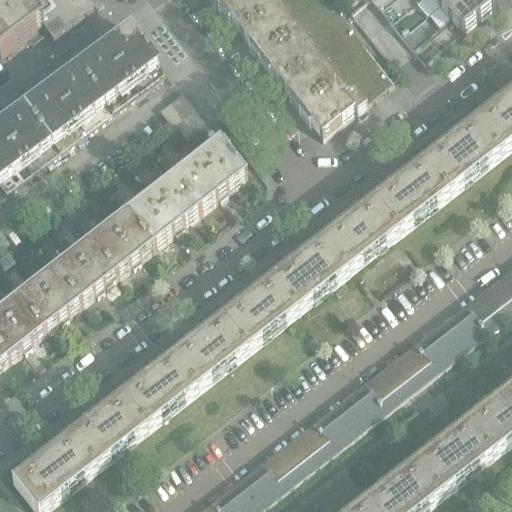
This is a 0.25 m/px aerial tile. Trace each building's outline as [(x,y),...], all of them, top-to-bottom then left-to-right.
[(0,0),(0,64),(1,66),(10,59),(44,34),(54,48),(81,27),(107,7),(101,0),(0,0)] [(368,57),(353,38),(334,12),(324,0),(209,0),(222,15),(262,67),(282,93),(301,118),(323,146),(355,120),(358,124),(359,123),(367,116),(368,115),(366,112),(384,98),(394,90),(368,57)] [(367,0),(420,64),(425,70),(461,40),(450,27),(440,14),(429,1),(428,0),(367,0)] [(440,14),(456,0),(429,0),(429,1),(440,14)] [(450,27),(482,0),(456,0),(440,14),(450,27)] [(462,41),(495,14),(483,0),(482,0),(450,27),(461,40),(462,41)] [(113,121),(166,82),(167,82),(160,72),(134,37),(112,53),(113,54),(102,62),(101,61),(80,77),(113,121)] [(60,161),(113,121),(80,77),(59,92),(60,94),(49,102),(48,100),(27,116),(60,161)] [(174,129),(193,113),(182,99),(160,116),(171,131),(174,129)] [(501,162),(511,154),(511,99),(511,100),(475,129),(501,162)] [(201,123),(193,113),(174,129),(181,138),(201,123)] [(0,191),(7,200),(60,161),(27,116),(5,132),(6,134),(0,138),(0,191)] [(189,148),(209,133),(201,123),(181,138),(189,148)] [(451,202),(501,162),(475,129),(438,157),(425,168),(451,202)] [(248,183),(230,160),(231,160),(225,151),(224,152),(221,149),(175,185),(201,220),(219,206),(220,208),(229,201),(227,200),(248,183)] [(402,240),(451,202),(425,168),(397,189),(376,206),(402,240)] [(201,220),(175,185),(127,222),(155,256),(175,241),(176,242),(185,236),(183,234),(201,220)] [(102,211),(93,199),(86,205),(95,216),(102,211)] [(82,215),(88,210),(81,202),(75,207),(82,215)] [(350,280),(402,240),(376,206),(361,217),(324,246),(350,280)] [(155,256),(127,222),(91,250),(118,285),(132,274),(133,276),(142,269),(141,267),(155,256)] [(300,319),(350,280),(324,246),(296,268),(287,275),(273,286),(300,319)] [(118,285),(91,250),(54,279),(81,313),(96,302),(97,304),(106,297),(105,295),(118,285)] [(511,276),(492,292),(511,318),(511,276)] [(81,313),(54,279),(18,307),(45,341),(60,330),(61,332),(66,328),(70,325),(69,323),(81,313)] [(249,359),(300,319),(273,286),(223,325),(249,359)] [(511,324),(511,318),(492,292),(466,313),(489,343),(511,324)] [(45,341),(18,307),(0,320),(0,355),(10,369),(24,358),(25,360),(34,353),(32,352),(45,341)] [(466,313),(440,333),(463,362),(480,350),(489,343),(466,313)] [(199,397),(249,359),(223,325),(173,364),(199,397)] [(463,362),(440,333),(415,352),(438,381),(463,362)] [(438,381),(415,352),(390,372),(412,401),(438,381)] [(0,376),(10,369),(0,355),(0,376)] [(149,437),(199,397),(173,364),(123,403),(149,437)] [(412,401),(390,372),(364,392),(386,420),(412,401)] [(336,459),(383,423),(386,420),(364,392),(314,431),(336,459)] [(493,464),(511,449),(511,394),(467,430),(493,464)] [(99,476),(149,437),(123,403),(72,442),(99,476)] [(443,503),(493,464),(467,430),(416,469),(443,503)] [(336,459),(314,431),(263,471),(285,499),(336,459)] [(32,511),(52,511),(99,476),(72,442),(14,488),(32,511)] [(369,511),(431,511),(443,503),(416,469),(366,508),(369,511)] [(268,511),(285,499),(263,471),(213,510),(214,511),(268,511)]
